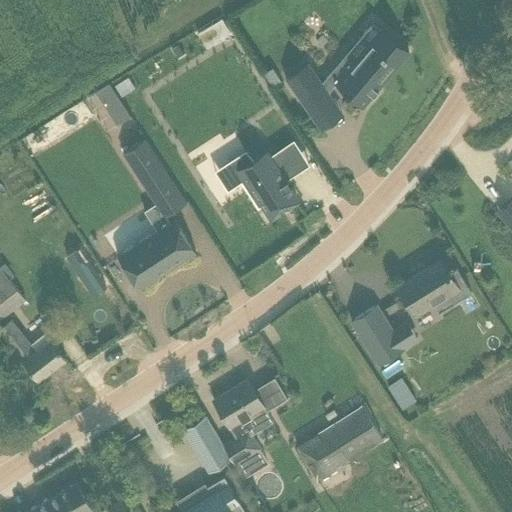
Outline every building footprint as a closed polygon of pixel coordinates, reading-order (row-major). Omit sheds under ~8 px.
[(324,86),(308,62),(285,78),(307,109),(329,94),(328,92),(335,83),(362,105),(372,93),(373,95),(374,94),(372,92),(375,89),(377,90),(377,89),(376,88),(408,51),(382,29),(356,60),(347,52),(331,70),(334,73),(324,86)] [(272,67),(264,73),(272,86),(281,80),(272,67)] [(421,96),(438,78),(431,71),(414,89),(421,96)] [(127,77),(115,85),(121,95),(134,87),(127,77)] [(109,82),(95,91),(102,101),(103,101),(116,93),(109,82)] [(157,230),(117,256),(138,288),(195,251),(174,219),(170,221),(165,215),(187,201),(145,137),(123,152),(155,202),(144,210),(157,230)] [(247,156),(231,166),(237,175),(254,201),(258,207),(262,204),(270,216),(297,199),(289,186),(292,185),(291,184),(288,186),(285,181),(288,179),(287,178),(285,180),(269,155),(269,156),(266,151),(250,161),(247,156)] [(83,244),(69,253),(95,293),(109,284),(83,244)] [(496,254),(473,264),(482,286),(505,277),(496,254)] [(434,306),(438,313),(472,292),(455,265),(447,270),(440,260),(394,288),(413,319),(434,306)] [(0,319),(30,296),(4,263),(0,266),(0,319)] [(376,304),(351,320),(378,363),(403,348),(376,304)] [(10,318),(0,326),(0,330),(23,360),(22,360),(37,379),(65,357),(51,338),(35,350),(10,318)] [(400,376),(387,384),(394,396),(407,387),(400,376)] [(247,379),(213,399),(223,417),(229,426),(234,435),(222,442),(234,463),(259,448),(249,432),(271,419),(263,405),(258,396),(247,379)] [(296,447),(316,480),(381,439),(360,406),(296,447)] [(185,429),(193,442),(212,430),(204,417),(185,429)] [(245,511),(224,476),(182,500),(188,511),(186,511),(245,511)] [(75,481),(32,507),(34,511),(97,511),(100,511),(89,492),(84,495),(75,481)]
